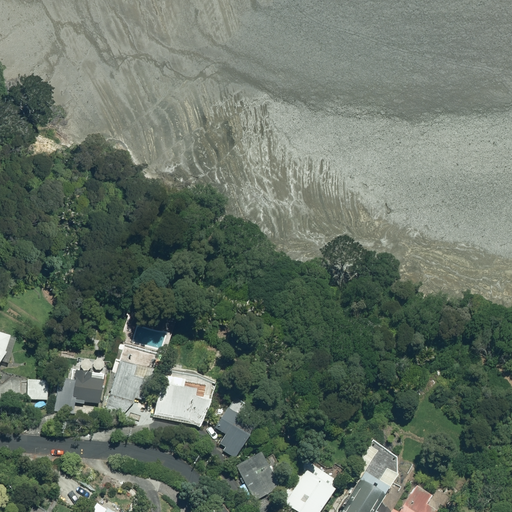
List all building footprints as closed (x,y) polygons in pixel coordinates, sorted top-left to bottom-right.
[(24,293),(20,300),(33,307),(37,299),(24,293)] [(134,403),(140,404),(148,377),(117,368),(103,416),(120,420),(132,407),(134,403)] [(53,414),(70,417),(71,405),(98,408),(101,380),(87,378),(87,380),(73,378),(71,394),(56,392),(53,414)] [(182,387),(159,383),(152,422),(181,427),(182,424),(186,425),(199,431),(209,407),(194,403),(195,395),(181,392),(182,387)] [(26,401),(47,402),(48,385),(27,384),(26,401)] [(221,455),(233,463),(252,435),(224,416),(213,434),(223,441),(218,449),(223,453),(221,455)] [(236,471),(253,507),(275,497),(258,460),(236,471)] [(274,506),(283,511),(322,511),(331,500),(329,498),(335,488),(302,466),(274,506)] [(378,511),(385,501),(385,500),(388,494),(363,479),(341,511),(378,511)] [(428,511),(425,510),(430,503),(414,493),(401,511),(428,511)]
